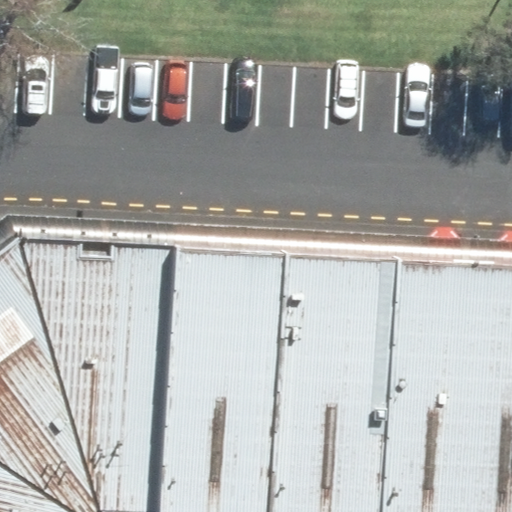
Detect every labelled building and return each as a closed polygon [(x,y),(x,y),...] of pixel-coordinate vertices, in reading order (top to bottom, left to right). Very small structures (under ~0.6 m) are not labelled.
[(150,502),(169,229),(7,216),(0,221),(0,453),(76,511),(98,498),(150,502)] [(150,502),(263,509),(282,236),(169,229),(150,502)] [(303,511),(378,511),(395,245),(282,236),(263,509),(303,511)] [(511,511),(511,252),(395,245),(378,511),(511,511)] [(0,511),(75,511),(76,511),(0,453),(0,511)]
